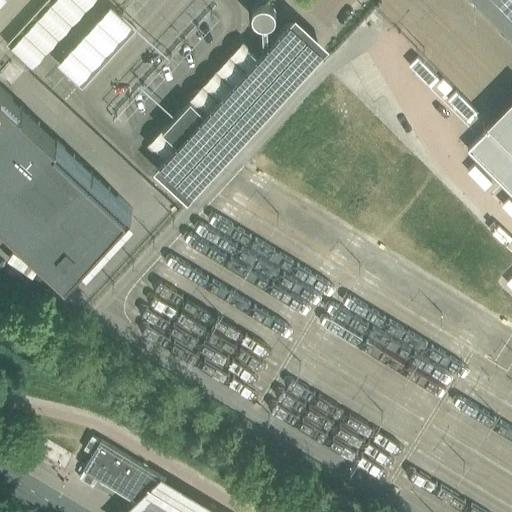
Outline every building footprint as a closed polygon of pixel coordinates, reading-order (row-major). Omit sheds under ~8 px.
[(30,63),(87,0),(50,0),(12,45),(30,63)] [(511,0),(479,0),(511,32),(511,0)] [(134,24),(110,3),(55,63),(79,85),(134,24)] [(265,25),(273,25),(277,22),(279,17),(279,11),(275,5),(272,3),(270,3),(267,3),(265,3),(262,4),(260,6),(259,8),(257,11),(257,16),(258,20),(261,23),(265,25)] [(321,55),(306,41),(287,24),(205,112),(190,99),(162,129),(177,143),(163,157),(180,173),(197,189),(321,55)] [(132,208),(0,86),(0,218),(66,279),(132,208)] [(511,96),(487,122),(490,125),(467,148),(511,192),(511,96)] [(167,479),(101,438),(83,468),(100,478),(101,477),(136,498),(159,475),(166,480),(167,479)] [(224,511),(165,475),(128,511),(224,511)]
